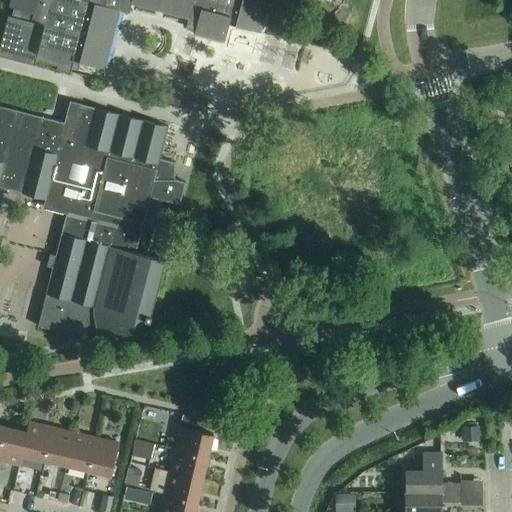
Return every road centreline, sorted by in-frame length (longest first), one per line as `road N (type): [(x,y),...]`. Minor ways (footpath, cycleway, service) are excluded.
road 1 (residential): [(428,67),(510,361)]
road 2 (tertiary): [(489,367),(367,388),(310,413),(282,446),(260,511)]
road 3 (tertiary): [(299,511),(318,468),(337,451),(489,367)]
